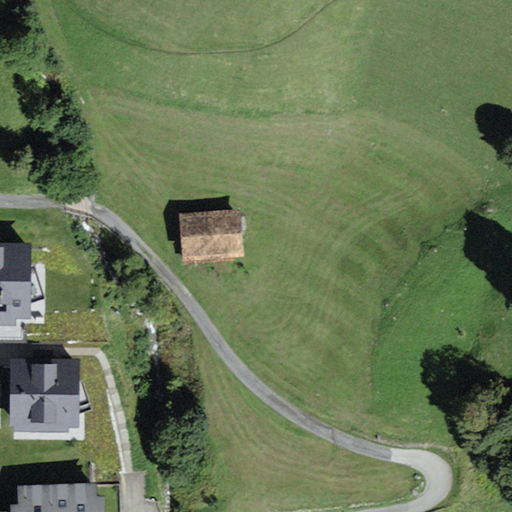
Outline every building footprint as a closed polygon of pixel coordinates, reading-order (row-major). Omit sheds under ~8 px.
[(239,209),(180,215),(185,262),(244,256),(239,209)] [(16,316),(30,316),(30,240),(0,240),(0,323),(15,324),(16,316)] [(11,358),(10,425),(13,425),(13,431),(68,431),(68,427),(78,427),(79,359),(53,359),(53,350),(32,350),(32,358),(11,358)] [(10,511),(0,511),(106,511),(105,494),(96,494),(96,482),(18,485),(19,504),(10,504),(10,511)] [(220,496),(218,511),(251,511),(253,501),(220,496)]
